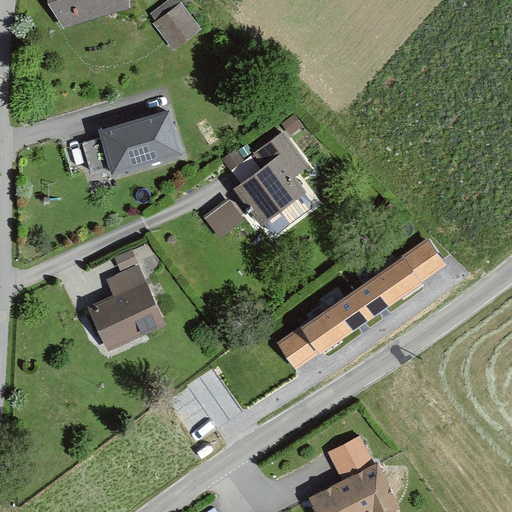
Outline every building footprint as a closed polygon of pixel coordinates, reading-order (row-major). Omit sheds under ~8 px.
[(50,0),(59,27),(126,6),(124,0),(50,0)] [(176,0),(173,0),(149,18),(174,52),(200,33),(176,0)] [(170,106),(94,128),(109,177),(184,155),(170,106)] [(253,223),(302,187),(291,173),(306,163),(279,126),(247,148),(257,162),(225,185),(253,223)] [(221,236),(247,218),(231,196),(206,215),(221,236)] [(423,239),(349,289),(368,316),(441,266),(423,239)] [(103,346),(163,320),(137,261),(104,275),(112,293),(85,305),(103,346)] [(349,289),(274,340),(292,367),(368,316),(349,289)] [(306,511),(364,511),(392,498),(357,432),(321,451),(334,475),(297,494),(306,511)]
